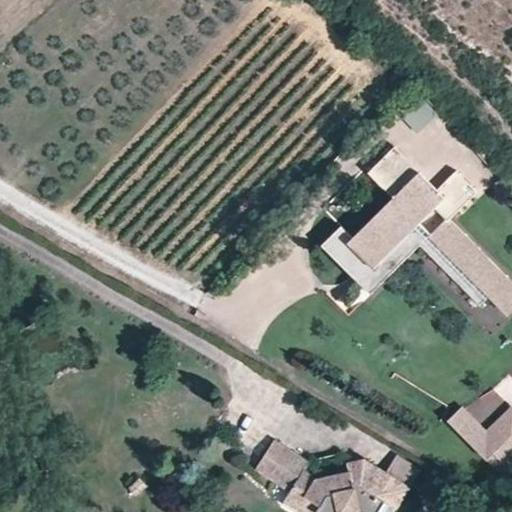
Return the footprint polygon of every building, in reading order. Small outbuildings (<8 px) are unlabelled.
[(407,120),(415,130),(435,116),(427,105),(407,120)] [(360,286),(419,228),(438,210),(450,223),(478,195),(457,174),(438,193),(395,150),(370,176),(395,201),(354,241),(342,230),(323,248),(360,286)] [(511,316),(511,285),(450,223),(432,241),(490,300),(509,319),(511,316)] [(490,300),(432,241),(419,228),(360,286),(372,297),(421,248),(481,309),(490,300)] [(488,429),(511,407),(492,387),(468,409),(488,429)] [(511,463),(511,411),(487,436),(460,408),(448,419),(487,459),(494,452),(507,465),(509,467),(511,463)] [(262,458),(271,440),(258,433),(249,450),(262,458)] [(399,511),(411,490),(387,474),(366,461),(348,466),(350,474),(317,481),(305,474),(311,465),(276,442),(257,472),(291,494),(284,504),(296,511),(381,511),(387,503),(399,511)] [(507,465),(494,452),(487,459),(500,472),(507,465)] [(422,472),(397,456),(387,474),(411,490),(422,472)]
